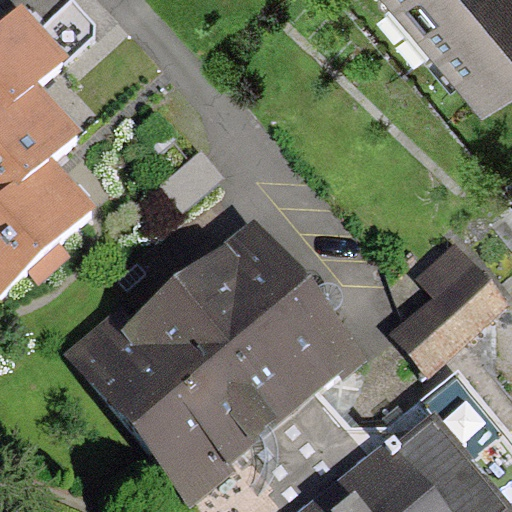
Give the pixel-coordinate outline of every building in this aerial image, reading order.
[(511,0),(401,0),(486,100),(511,78),(511,0)] [(0,32),(12,22),(0,8),(0,32)] [(25,10),(12,22),(0,32),(0,306),(30,280),(42,293),(81,257),(69,244),(103,214),(58,164),(84,141),(40,92),(72,64),(25,10)] [(196,166),(163,191),(178,212),(212,186),(196,166)] [(511,511),(511,439),(460,376),(390,433),(349,434),(320,398),(368,360),(258,225),(135,324),(123,309),(69,353),(194,508),(231,477),(227,472),(254,450),(289,493),(283,498),(294,511),(511,511)] [(440,301),(396,337),(430,378),(511,311),(511,310),(463,251),(424,282),(440,301)]
